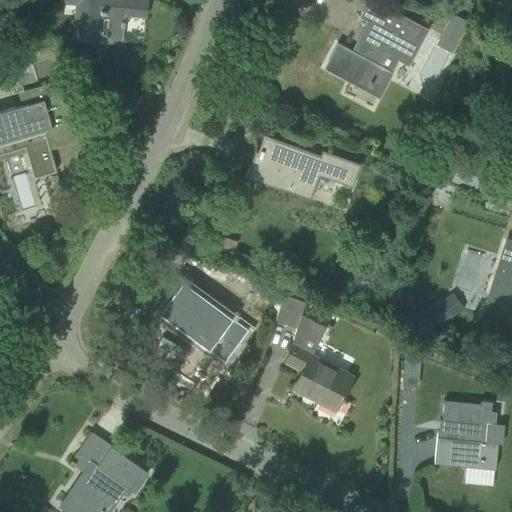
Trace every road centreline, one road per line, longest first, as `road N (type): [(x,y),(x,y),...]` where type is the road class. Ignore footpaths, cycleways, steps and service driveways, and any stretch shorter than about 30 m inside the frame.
road 1 (residential): [(383,511),(23,336)]
road 2 (residential): [(48,296),(150,114),(185,0)]
